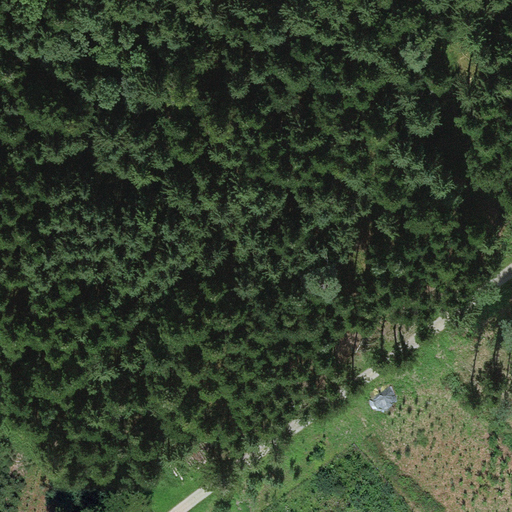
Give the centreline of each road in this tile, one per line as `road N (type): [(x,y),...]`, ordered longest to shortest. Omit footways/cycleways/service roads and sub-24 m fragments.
road 1 (track): [(94,0),(157,85),(207,132),(511,181)]
road 2 (track): [(183,511),(261,443),(511,274)]
